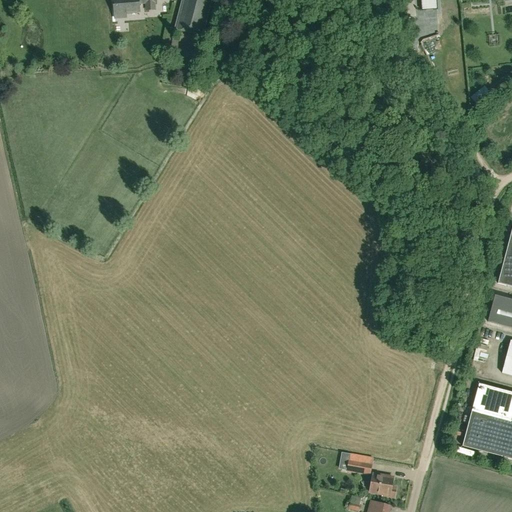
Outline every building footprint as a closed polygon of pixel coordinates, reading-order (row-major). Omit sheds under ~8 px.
[(140,4),(145,4),(146,11),(156,10),(155,0),(114,0),(116,20),(128,19),(128,13),(140,12),(140,4)] [(182,0),(175,28),(203,35),(211,0),(182,0)] [(421,0),(422,11),(437,10),(436,0),(421,0)] [(246,45),(254,32),(247,27),(239,40),(246,45)] [(218,60),(219,48),(206,47),(205,58),(218,60)] [(511,228),(498,284),(511,287),(511,228)] [(488,322),(511,328),(511,299),(495,296),(488,322)] [(511,340),(502,373),(511,376),(511,340)] [(511,392),(479,384),(462,447),(511,459),(511,421),(511,418),(511,392)] [(349,459),(347,470),(370,474),(372,463),(349,459)] [(393,477),(373,473),(370,492),(382,494),(382,495),(394,497),(396,487),(391,486),(393,477)] [(389,511),(391,505),(384,504),(371,500),(368,511),(389,511)]
